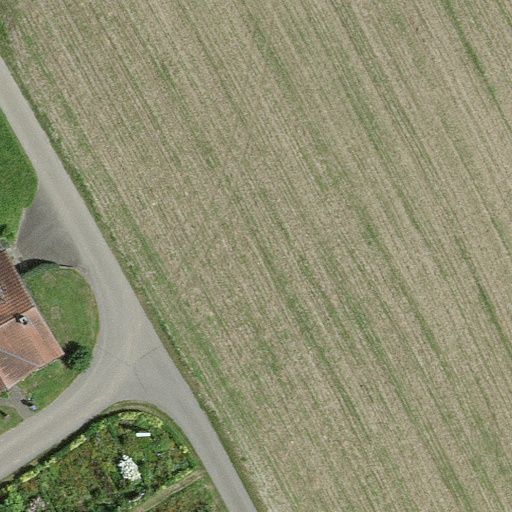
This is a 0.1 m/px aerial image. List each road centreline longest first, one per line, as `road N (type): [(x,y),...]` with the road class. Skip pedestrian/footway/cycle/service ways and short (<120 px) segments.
road 1 (unclassified): [(149,359),(0,79)]
road 2 (unclassified): [(149,359),(136,379),(0,472)]
road 3 (unclassified): [(240,511),(149,359)]
